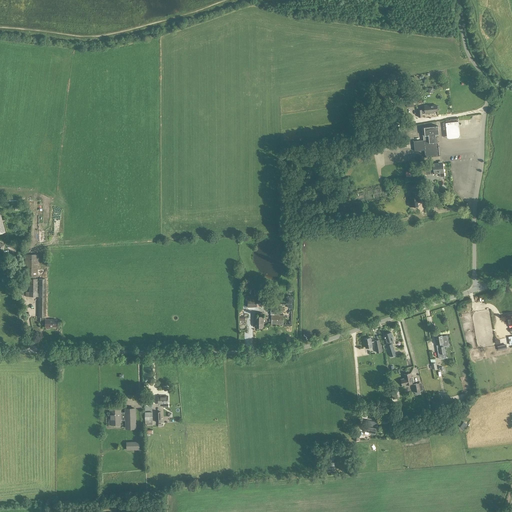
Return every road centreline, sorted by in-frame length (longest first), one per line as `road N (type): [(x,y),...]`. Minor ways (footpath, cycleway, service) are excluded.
road 1 (unclassified): [(0,353),(291,353),(475,290)]
road 2 (residential): [(458,0),(465,46),(488,88),(474,212),(475,290)]
